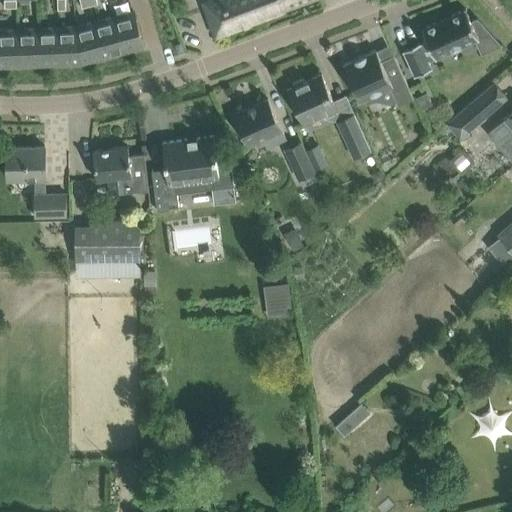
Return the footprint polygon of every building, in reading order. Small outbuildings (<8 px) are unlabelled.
[(57,0),(57,9),(66,8),(65,0),(57,0)] [(204,0),(202,1),(215,35),(309,0),(204,0)] [(428,61),(488,33),(490,32),(477,18),(471,20),(465,8),(422,28),(427,40),(420,44),(420,42),(403,50),(414,75),(431,68),(428,61)] [(134,11),(113,16),(123,51),(143,46),(134,11)] [(94,22),(103,56),(123,51),(113,16),(94,22)] [(76,26),(82,62),(103,56),(94,22),(76,26)] [(58,27),(60,63),(82,62),(76,26),(58,27)] [(38,28),(39,64),(60,63),(58,27),(38,28)] [(17,29),(19,65),(39,64),(38,28),(17,29)] [(0,29),(0,65),(19,65),(17,29),(0,29)] [(376,49),(343,64),(360,100),(390,87),(398,105),(414,98),(394,54),(381,60),(376,49)] [(292,87),(288,89),(303,122),(322,113),(324,118),(338,111),(321,74),(306,81),(302,78),(292,83),(292,87)] [(447,122),(460,137),(507,97),(494,82),(447,122)] [(427,93),(416,97),(422,110),(432,105),(427,93)] [(268,98),(234,114),(248,145),(255,141),(274,133),(278,141),(286,138),(276,117),(268,98)] [(354,113),(337,120),(354,157),(371,149),(354,113)] [(234,185),(233,179),(231,159),(217,161),(214,135),(162,142),(166,171),(153,172),(153,169),(152,169),(157,210),(179,208),(175,181),(211,176),(212,185),(232,182),(233,185),(234,185)] [(300,142),(285,150),(299,180),(300,180),(314,173),(314,171),(311,165),(304,150),(300,142)] [(319,143),(304,150),(311,165),(314,171),(329,165),(319,143)] [(34,214),(67,213),(66,193),(46,193),(45,145),(7,146),(7,180),(34,180),(34,214)] [(128,146),(93,150),(96,179),(108,178),(110,193),(128,191),(148,189),(144,151),(129,153),(128,146)] [(91,224),(75,224),(75,260),(96,260),(96,271),(140,271),(140,219),(91,220),(91,224)] [(506,267),(511,262),(511,223),(487,245),(506,267)] [(291,230),(284,233),(289,245),(301,240),(297,232),(291,230)] [(155,295),(155,271),(144,271),(145,296),(155,295)] [(288,283),(264,286),(267,307),(291,304),(288,283)]
